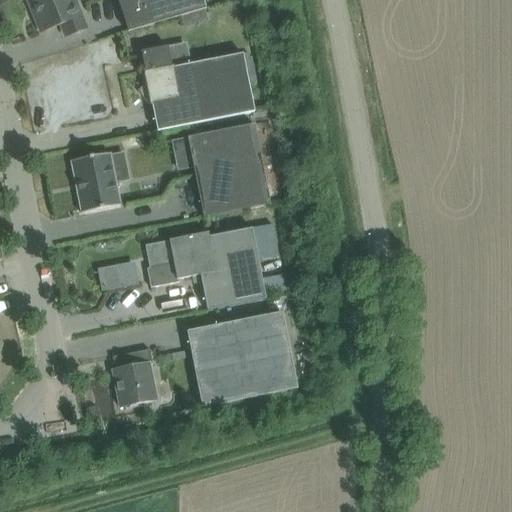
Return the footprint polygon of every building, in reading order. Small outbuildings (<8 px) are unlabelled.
[(27,0),(41,32),(61,24),(66,36),(85,29),(74,0),(27,0)] [(117,0),(128,32),(181,16),(206,9),(203,0),(117,0)] [(255,112),(243,54),(173,67),(173,66),(172,66),(168,47),(141,52),(145,72),(143,72),(145,84),(137,91),(148,104),(149,102),(149,105),(151,105),(156,132),(255,112)] [(270,204),(254,125),(187,138),(203,218),(270,204)] [(124,153),(110,156),(110,153),(71,161),(81,213),(120,206),(116,183),(129,181),(124,153)] [(208,233),(145,246),(150,270),(173,266),(176,280),(200,276),(207,311),(265,299),(252,229),(209,237),(208,233)] [(282,313),(186,332),(202,408),(297,389),(282,313)] [(149,350),(113,357),(115,370),(112,371),(120,408),(156,400),(149,365),(152,365),(149,350)]
